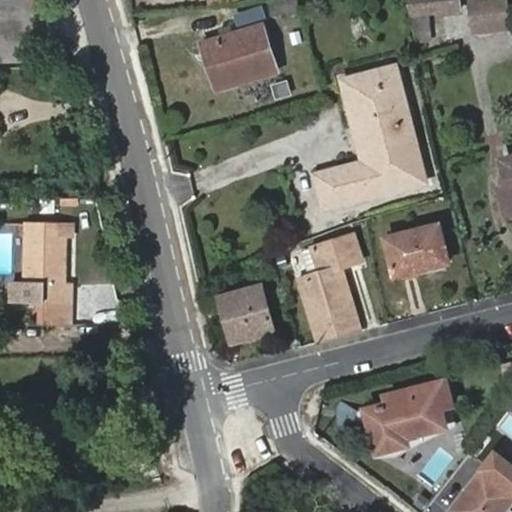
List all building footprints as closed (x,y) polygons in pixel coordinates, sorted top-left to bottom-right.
[(272,18),(284,17),(280,0),(279,0),(276,1),(269,1),(272,18)] [(298,16),(298,6),(296,0),(280,0),(284,17),(298,16)] [(410,0),(414,16),(423,15),(464,11),(463,0),(410,0)] [(468,0),(471,34),(511,31),(509,0),(468,0)] [(414,16),(420,42),(429,40),(423,15),(414,16)] [(206,44),(218,91),(278,74),(265,27),(206,44)] [(394,67),(342,81),(363,162),(314,175),(323,209),(425,183),(394,67)] [(511,214),(511,160),(505,162),(511,189),(503,191),(509,216),(511,214)] [(386,239),(396,277),(449,264),(439,226),(386,239)] [(44,305),(43,325),(70,326),(72,289),(64,289),(65,240),(72,240),(72,228),(28,227),(26,288),(11,288),(11,305),(44,305)] [(317,343),(358,331),(340,268),(362,262),(355,237),(313,249),(320,274),(298,279),(317,343)] [(223,300),(234,344),(274,334),(265,289),(223,300)] [(511,365),(501,368),(504,388),(511,385),(511,365)] [(367,413),(377,455),(407,448),(405,439),(445,429),(441,411),(452,408),(447,383),(388,398),(389,408),(367,413)] [(511,511),(511,469),(495,456),(450,511),(511,511)]
